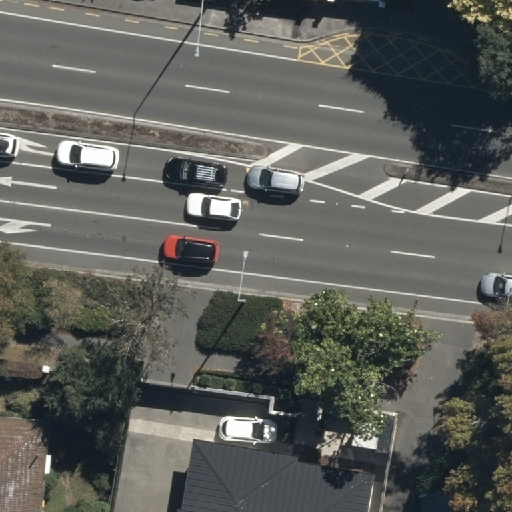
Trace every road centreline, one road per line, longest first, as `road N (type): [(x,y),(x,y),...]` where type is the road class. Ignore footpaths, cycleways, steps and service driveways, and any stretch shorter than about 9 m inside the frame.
road 1 (primary): [(0,58),(511,134)]
road 2 (primary): [(511,268),(0,197)]
